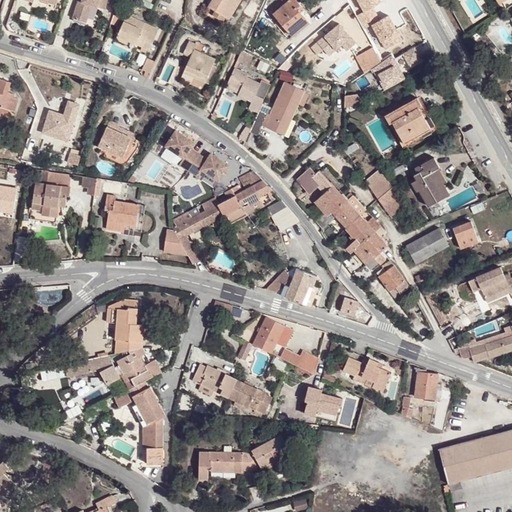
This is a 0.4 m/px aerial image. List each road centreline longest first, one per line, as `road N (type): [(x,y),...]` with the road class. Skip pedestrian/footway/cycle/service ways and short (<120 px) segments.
road 1 (residential): [(420,354),(231,144),(118,84),(0,44)]
road 2 (residential): [(420,354),(206,284),(138,273)]
road 3 (secondary): [(511,167),(414,0)]
road 4 (unknown): [(451,216),(411,233),(399,263),(436,330),(438,360)]
road 5 (residential): [(8,362),(99,286),(138,273)]
road 6 (residential): [(138,479),(88,451),(0,423)]
road 7 (residential): [(138,273),(0,280)]
